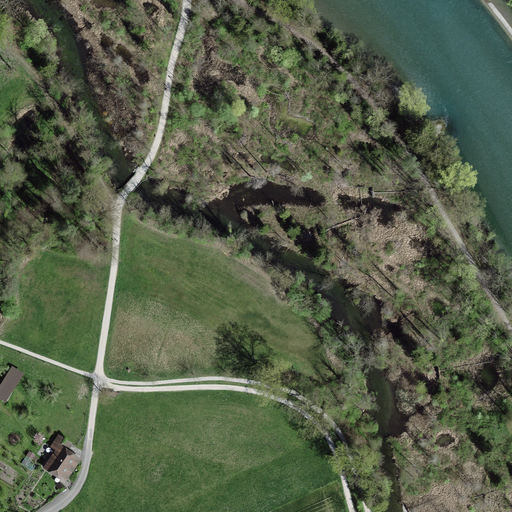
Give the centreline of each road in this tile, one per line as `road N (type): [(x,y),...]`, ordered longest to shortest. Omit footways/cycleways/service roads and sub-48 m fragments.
road 1 (track): [(187,0),(160,131),(118,208),(98,379)]
road 2 (track): [(351,511),(333,449),(302,411),(276,397),(233,386),(125,388),(98,379)]
road 3 (track): [(0,46),(33,74),(118,208)]
road 4 (residential): [(98,379),(84,470),(47,511)]
